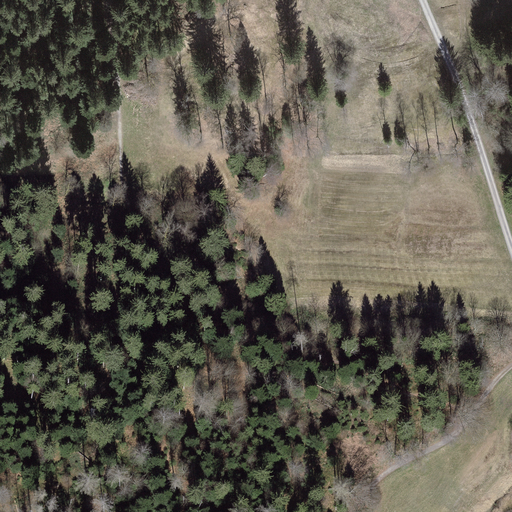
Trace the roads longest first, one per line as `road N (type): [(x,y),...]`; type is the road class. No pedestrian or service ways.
road 1 (track): [(511,244),(477,123),(423,0)]
road 2 (track): [(344,511),(386,469),(437,445),(462,417)]
